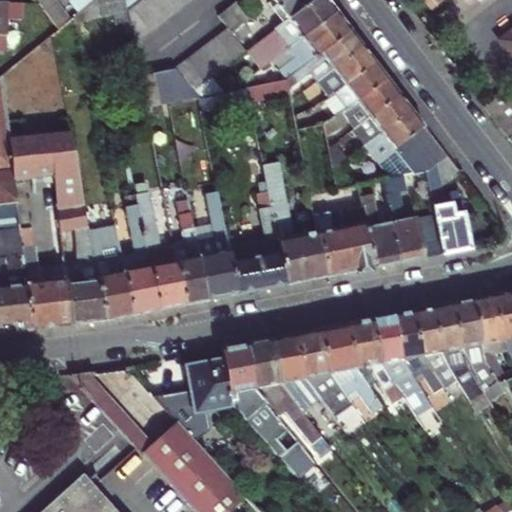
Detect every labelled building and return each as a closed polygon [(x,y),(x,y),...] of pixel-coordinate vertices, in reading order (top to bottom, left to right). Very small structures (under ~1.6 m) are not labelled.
[(73,21),(57,0),(38,0),(60,30),(73,21)] [(125,0),(127,12),(142,0),(125,0)] [(142,0),(127,12),(134,45),(191,0),(142,0)] [(264,71),(286,53),(337,15),(325,0),(314,0),(287,21),(249,51),(264,71)] [(271,0),(277,7),(272,10),(276,15),(281,12),(287,21),(314,0),(271,0)] [(440,0),(420,0),(429,11),(441,2),(440,0)] [(101,18),(98,1),(73,20),(74,24),(101,18)] [(0,4),(0,50),(10,50),(10,19),(15,19),(15,5),(0,4)] [(237,6),(228,13),(239,29),(233,34),(240,43),(251,34),(244,25),(248,23),(237,6)] [(288,81),(289,81),(350,33),(337,15),(286,53),(292,62),(280,71),(288,81)] [(231,31),(178,70),(140,79),(146,110),(180,103),(246,52),(240,43),(233,34),(231,31)] [(316,70),(323,80),(363,49),(350,33),(289,81),(290,89),(316,70)] [(511,36),(500,45),(511,60),(511,36)] [(323,80),(316,85),(327,101),(375,65),(363,49),(323,80)] [(324,128),(324,129),(343,115),(347,111),(387,80),(375,65),(327,101),(313,112),(296,117),(299,132),(324,128)] [(0,258),(4,258),(23,257),(20,232),(20,231),(14,183),(9,142),(1,79),(0,79),(0,258)] [(347,111),(360,128),(399,96),(387,80),(347,111)] [(485,109),(492,119),(511,103),(511,90),(511,89),(485,109)] [(360,128),(371,143),(411,112),(399,96),(360,128)] [(511,103),(492,119),(500,129),(511,120),(511,103)] [(411,112),(371,143),(383,159),(395,150),(423,128),(411,112)] [(349,124),(343,115),(324,129),(326,141),(349,124)] [(509,140),(511,137),(511,120),(500,129),(509,140)] [(407,165),(364,174),(353,182),(342,190),(384,182),(413,177),(427,174),(447,159),(423,128),(395,150),(407,165)] [(9,142),(14,183),(53,178),(60,234),(73,232),(89,230),(70,133),(9,142)] [(259,149),(266,183),(285,286),(327,278),(319,235),(295,239),(276,146),(259,149)] [(329,152),(333,173),(347,162),(335,147),(329,152)] [(427,174),(436,223),(443,255),(471,249),(459,191),(441,195),(439,185),(457,172),(447,159),(427,174)] [(342,190),(353,182),(347,175),(335,184),(336,191),(342,190)] [(400,264),(443,255),(436,223),(421,226),(420,218),(405,221),(399,195),(404,194),(403,187),(414,185),(413,177),(384,182),(392,224),(400,264)] [(236,296),(285,286),(266,183),(256,185),(261,210),(260,213),(265,240),(227,248),(236,296)] [(214,239),(196,243),(208,302),(236,296),(227,248),(216,189),(204,191),(214,239)] [(147,194),(136,195),(159,312),(183,307),(175,263),(172,248),(159,250),(147,194)] [(363,207),(375,268),(400,264),(392,224),(381,226),(374,194),(361,197),(363,207)] [(159,312),(136,195),(125,197),(126,209),(125,209),(134,257),(120,259),(131,317),(159,312)] [(315,217),(319,235),(327,278),(375,268),(363,207),(341,212),(337,197),(323,200),(325,215),(315,217)] [(208,302),(196,243),(189,205),(176,207),(186,261),(175,263),(183,307),(208,302)] [(114,228),(89,234),(107,322),(131,317),(120,259),(114,228)] [(32,331),(73,326),(67,282),(53,284),(50,270),(43,271),(37,230),(20,232),(23,257),(24,270),(32,331)] [(73,326),(107,322),(89,234),(89,230),(73,232),(79,266),(74,266),(74,270),(65,272),(67,282),(73,326)] [(0,334),(32,331),(24,270),(5,272),(4,258),(0,258),(0,334)] [(511,293),(495,297),(504,346),(511,345),(511,293)] [(495,297),(475,301),(485,354),(505,349),(504,346),(495,297)] [(487,362),(485,354),(475,301),(453,305),(461,347),(466,364),(483,390),(502,421),(511,413),(511,402),(500,384),(496,376),(487,362)] [(453,305),(434,309),(444,357),(451,370),(461,368),(464,378),(476,396),(483,390),(466,364),(461,347),(453,305)] [(434,309),(414,313),(423,360),(436,380),(451,370),(444,357),(434,309)] [(403,362),(411,374),(419,369),(436,394),(438,392),(441,396),(445,393),(436,380),(423,360),(414,313),(413,313),(394,317),(403,362)] [(403,362),(394,317),(373,321),(382,366),(401,393),(404,397),(412,391),(417,398),(423,393),(411,374),(403,362)] [(357,370),(369,388),(379,381),(391,399),(401,393),(382,366),(373,321),(348,326),(357,370)] [(332,376),(340,387),(351,380),(361,394),(363,392),(370,401),(376,397),(369,388),(357,370),(348,326),(323,331),(332,376)] [(356,409),(340,387),(332,376),(323,331),(297,336),(307,381),(315,392),(325,385),(343,409),(346,408),(350,414),(356,409)] [(272,342),(281,385),(296,382),(298,390),(330,429),(338,423),(315,392),(307,381),(297,336),(272,342)] [(320,436),(281,385),(272,342),(245,347),(253,390),(271,412),(281,405),(284,408),(286,407),(293,416),(291,418),(311,443),(320,436)] [(253,390),(245,347),(221,351),(223,361),(229,394),(247,391),(249,400),(267,423),(275,417),(271,412),(253,390)] [(229,394),(223,361),(186,368),(190,392),(182,394),(185,410),(194,409),(195,417),(232,408),(229,394)] [(511,370),(496,376),(500,384),(511,378),(511,370)] [(117,428),(129,419),(89,374),(72,377),(117,428)] [(511,402),(511,378),(500,384),(511,402)] [(288,432),(275,417),(267,423),(249,400),(247,391),(229,394),(232,408),(299,482),(317,467),(298,444),(286,454),(276,442),(288,432)] [(125,436),(192,511),(258,511),(178,423),(152,445),(129,419),(117,428),(125,436)] [(117,511),(88,479),(50,511),(117,511)] [(511,511),(511,496),(498,507),(501,511),(511,511)]
